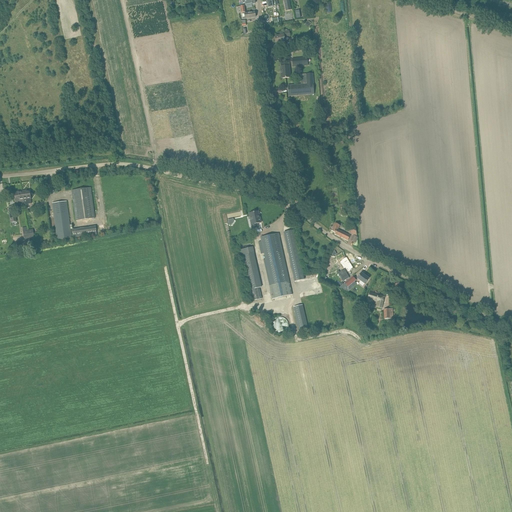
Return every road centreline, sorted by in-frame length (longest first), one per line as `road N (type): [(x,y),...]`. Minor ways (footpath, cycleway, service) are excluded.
road 1 (unclassified): [(511,328),(338,243),(295,207),(265,75),(258,0)]
road 2 (track): [(292,202),(129,164),(62,168)]
